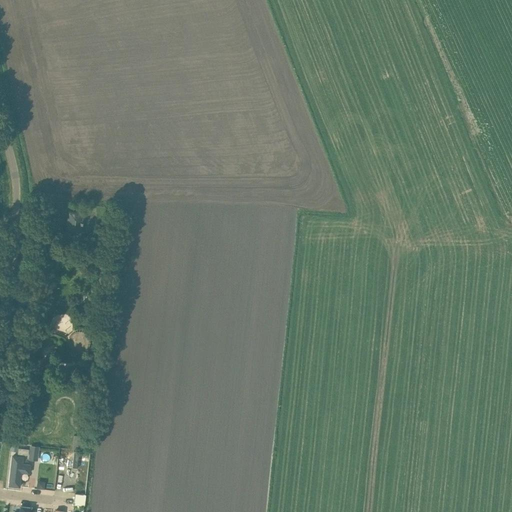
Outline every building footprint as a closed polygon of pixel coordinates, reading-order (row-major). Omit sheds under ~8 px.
[(82,215),(70,213),(68,231),(80,233),(82,215)] [(82,436),(73,435),(72,448),(81,449),(82,436)] [(17,453),(18,445),(11,444),(10,452),(17,453)] [(37,460),(38,448),(31,447),(29,459),(37,460)] [(12,456),(9,486),(20,487),(21,472),(29,473),(30,465),(22,464),(23,457),(12,456)] [(37,481),(37,488),(44,489),(45,482),(37,481)] [(83,506),(85,495),(75,494),(73,505),(83,506)]
